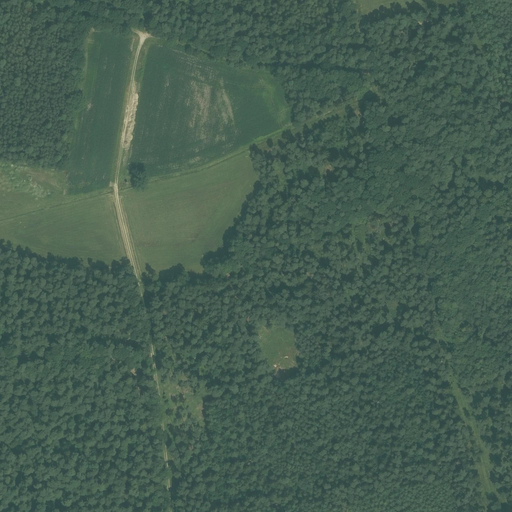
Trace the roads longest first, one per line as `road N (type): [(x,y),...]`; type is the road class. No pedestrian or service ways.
road 1 (track): [(170,511),(162,402),(116,188),(135,60),(147,33)]
road 2 (track): [(491,511),(406,197)]
road 3 (track): [(147,33),(242,62),(366,73),(360,31)]
